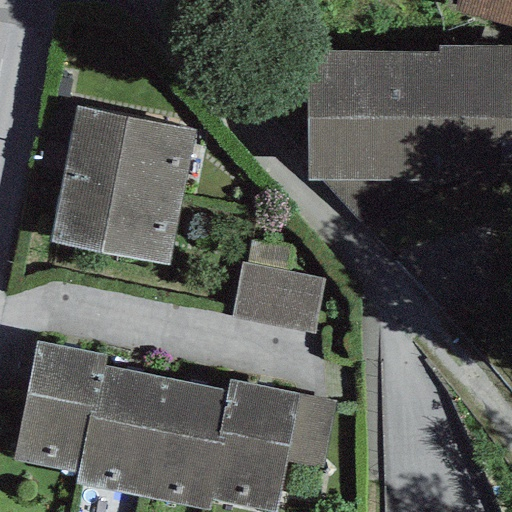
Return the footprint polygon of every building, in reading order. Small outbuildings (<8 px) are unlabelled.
[(511,0),(454,0),(452,11),(511,28),(511,0)] [(437,54),(306,55),(307,180),(321,180),(394,180),(511,179),(511,47),(437,48),(437,54)] [(76,107),(62,177),(178,201),(193,131),(76,107)] [(165,266),(178,201),(62,177),(48,242),(165,266)] [(394,221),(394,180),(321,180),(369,232),(394,221)] [(323,280),(239,265),(230,317),(314,332),(323,280)] [(106,356),(34,342),(11,461),(75,473),(88,412),(94,413),(104,368),(106,356)] [(168,380),(104,368),(94,413),(88,412),(75,473),(73,484),(143,497),(168,380)] [(227,392),(168,380),(143,497),(208,511),(210,500),(223,440),(217,439),(227,392)] [(229,382),(227,392),(217,439),(223,440),(210,500),(268,511),(273,511),(298,397),(229,382)]
